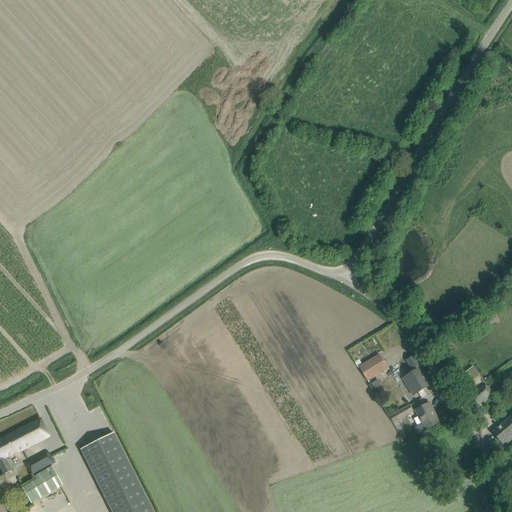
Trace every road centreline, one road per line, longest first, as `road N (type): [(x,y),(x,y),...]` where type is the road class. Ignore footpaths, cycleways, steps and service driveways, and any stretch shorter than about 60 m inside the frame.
road 1 (unclassified): [(0,414),(104,360),(254,257),(293,259),(343,279)]
road 2 (unclassified): [(343,279),(511,3)]
road 3 (unclassified): [(505,511),(479,439),(415,341),(343,279)]
